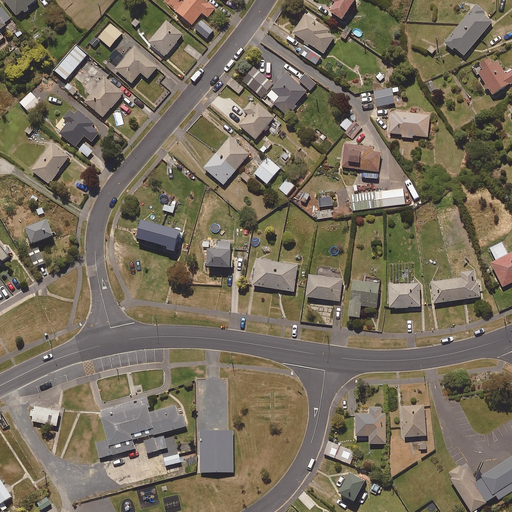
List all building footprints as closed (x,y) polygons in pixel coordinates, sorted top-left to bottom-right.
[(38,0),(4,0),(19,17),(38,0)] [(217,9),(205,0),(187,0),(177,13),(193,26),(203,13),(210,18),(217,9)] [(359,0),(335,0),(334,1),(337,3),(331,12),(345,21),(359,0)] [(13,22),(0,5),(0,41),(5,38),(1,32),(13,22)] [(483,15),(485,13),(476,6),(444,44),(453,52),(456,49),(464,56),(492,23),(483,15)] [(338,35),(308,14),(295,33),(325,54),(338,35)] [(185,35),(168,21),(150,43),(167,57),(185,35)] [(123,34),(111,24),(98,38),(110,49),(123,34)] [(47,40),(40,31),(33,37),(40,45),(47,40)] [(89,55),(77,45),(55,71),(67,81),(89,55)] [(159,68),(136,48),(117,70),(133,84),(142,73),(149,80),(159,68)] [(312,52),(308,59),(318,65),(322,58),(312,52)] [(492,66),(489,61),(475,69),(492,96),(511,84),(511,71),(505,75),(498,63),(492,66)] [(275,85),(256,68),(243,82),(262,98),(275,85)] [(309,92),(288,74),(267,97),(288,115),(309,92)] [(317,84),(306,75),(300,82),(311,91),(317,84)] [(379,88),(378,77),(363,80),(365,90),(379,88)] [(125,94),(106,78),(86,103),(104,118),(125,94)] [(77,91),(68,83),(64,87),(74,95),(77,91)] [(396,104),(393,89),(376,92),(378,107),(396,104)] [(42,103),(32,93),(20,103),(30,114),(42,103)] [(250,99),(246,94),(237,103),(242,107),(250,99)] [(277,118),(259,103),(258,105),(253,102),(246,110),(250,113),(240,126),(258,141),(277,118)] [(77,115),(72,110),(64,120),(69,124),(60,134),(76,148),(86,137),(93,143),(101,134),(93,127),(96,124),(80,111),(77,115)] [(431,116),(392,112),(390,134),(403,135),(403,138),(414,139),(414,136),(429,138),(431,116)] [(362,129),(348,117),(341,126),(347,131),(346,133),(353,139),(362,129)] [(251,155),(232,138),(205,169),(225,186),(251,155)] [(273,144),(268,140),(260,149),(264,153),(273,144)] [(71,157),(54,144),(33,172),(50,185),(71,157)] [(94,152),(86,144),(80,150),(88,158),(94,152)] [(374,148),(345,145),(343,168),(380,173),(382,153),(374,152),(374,148)] [(281,169),(269,158),(255,174),(268,185),(281,169)] [(296,187),(288,180),(280,189),(288,196),(296,187)] [(419,198),(414,185),(408,188),(414,200),(419,198)] [(406,204),(404,189),(352,196),(354,211),(406,204)] [(56,237),(50,221),(28,229),(35,246),(56,237)] [(183,233),(145,222),(140,240),(170,248),(169,250),(177,253),(183,233)] [(11,258),(0,242),(0,263),(3,261),(4,263),(11,258)] [(234,243),(219,242),(219,251),(210,251),(210,268),(233,269),(234,243)] [(511,254),(508,256),(502,244),(489,250),(496,262),(490,265),(503,289),(511,283),(511,254)] [(45,262),(40,250),(30,255),(35,267),(45,262)] [(299,266),(258,260),(254,286),(295,292),(299,266)] [(335,270),(321,268),(320,277),(311,276),(308,298),(341,302),(344,281),(334,280),(335,270)] [(477,284),(476,272),(463,274),(464,279),(433,283),(436,304),(482,298),(480,283),(477,284)] [(382,286),(355,282),(350,317),(361,318),(362,306),(379,308),(382,286)] [(421,283),(390,285),(392,309),(422,308),(421,283)] [(100,410),(102,417),(100,417),(107,440),(94,443),(99,460),(137,449),(134,440),(186,426),(183,414),(178,415),(175,405),(149,413),(147,407),(150,407),(147,397),(100,410)] [(31,421),(56,426),(56,425),(59,411),(34,406),(33,410),(30,409),(29,415),(32,416),(31,421)] [(428,437),(426,406),(403,408),(406,438),(428,437)] [(383,408),(372,408),(372,415),(357,416),(358,437),(371,437),(371,445),(387,445),(386,415),(383,415),(383,408)] [(200,430),(200,466),(233,465),(234,430),(228,430),(200,430)] [(163,435),(143,441),(147,453),(167,448),(163,435)] [(354,455),(344,451),(341,461),(351,464),(354,455)] [(178,453),(163,457),(166,466),(181,462),(178,453)] [(460,468),(449,475),(452,480),(450,481),(470,511),(474,511),(496,498),(499,502),(511,493),(511,458),(482,478),(483,480),(474,485),(465,472),(463,473),(460,468)] [(352,474),(342,494),(358,502),(368,483),(352,474)] [(0,478),(0,503),(12,496),(7,489),(0,478)] [(37,503),(42,510),(51,504),(47,499),(46,497),(37,503)]
